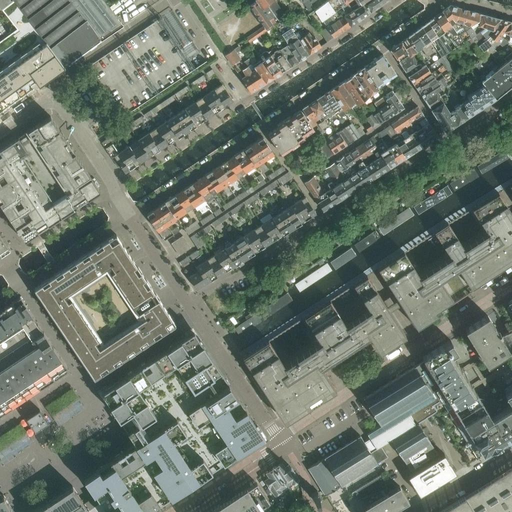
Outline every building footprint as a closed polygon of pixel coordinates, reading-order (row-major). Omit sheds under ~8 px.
[(0,0),(0,8),(0,9),(1,9),(12,0),(0,0)] [(0,110),(35,85),(37,88),(54,75),(64,67),(63,66),(65,65),(52,49),(51,49),(50,48),(51,47),(44,38),(43,39),(42,38),(43,37),(36,29),(35,28),(36,28),(29,19),(28,17),(14,0),(12,0),(1,9),(16,28),(8,34),(0,39),(0,110)] [(14,0),(28,17),(29,19),(36,28),(35,28),(36,29),(43,37),(42,38),(43,39),(44,38),(51,47),(50,48),(51,49),(52,49),(65,65),(63,66),(64,67),(65,66),(66,66),(76,59),(79,57),(78,56),(85,51),(86,52),(91,48),(100,42),(101,41),(86,20),(72,2),(71,2),(69,0),(14,0)] [(69,0),(71,2),(72,2),(86,20),(101,41),(102,40),(122,26),(123,26),(103,0),(69,0)] [(255,0),(256,1),(249,5),(262,24),(263,26),(266,30),(270,28),(275,24),(284,18),(286,16),(275,0),(255,0)] [(303,0),(301,2),(302,3),(303,2),(310,12),(313,10),(309,5),(315,0),(303,0)] [(335,9),(334,9),(334,10),(349,0),(333,0),(330,2),(335,9)] [(367,0),(361,4),(368,14),(370,12),(374,9),(374,8),(378,6),(387,0),(367,0)] [(334,10),(334,9),(333,9),(327,1),(314,11),(320,19),(331,13),(334,10)] [(361,4),(352,10),(359,20),(359,19),(360,18),(361,18),(366,15),(367,14),(368,14),(361,4)] [(458,8),(451,6),(450,5),(442,12),(456,31),(461,28),(459,26),(457,27),(455,23),(458,8)] [(458,8),(455,23),(457,27),(459,26),(461,28),(462,27),(463,27),(466,17),(463,16),(465,10),(458,8)] [(352,24),(357,21),(359,20),(352,10),(344,16),(350,26),(350,25),(352,24)] [(466,17),(463,27),(470,38),(475,33),(470,26),(476,20),(479,13),(465,10),(463,16),(466,17)] [(435,17),(445,31),(444,31),(456,48),(464,43),(459,36),(455,32),(456,31),(442,12),(440,13),(436,16),(435,17)] [(331,13),(320,19),(322,21),(325,19),(327,22),(324,24),(326,27),(334,37),(338,34),(340,32),(341,32),(342,30),(343,31),(345,29),(350,26),(344,16),(337,21),(331,13)] [(476,20),(470,26),(475,33),(470,38),(468,40),(474,48),(487,39),(488,37),(494,32),(500,19),(479,13),(476,20)] [(159,17),(87,67),(89,70),(96,80),(105,92),(123,118),(194,69),(184,54),(183,53),(159,17)] [(434,17),(430,21),(439,35),(441,34),(444,31),(445,31),(435,17),(434,17)] [(284,18),(275,24),(281,34),(285,39),(287,44),(298,61),(308,54),(289,26),(284,18)] [(502,31),(510,22),(500,19),(494,32),(488,37),(487,39),(474,48),(482,58),(482,59),(486,57),(490,53),(494,49),(499,44),(503,38),(506,34),(502,31)] [(299,31),(303,28),(298,20),(289,26),(308,54),(309,53),(321,46),(314,36),(312,38),(308,31),(306,33),(305,32),(301,34),(299,31)] [(437,44),(440,49),(439,49),(444,56),(452,50),(442,35),(441,35),(441,34),(439,35),(430,21),(423,26),(433,40),(434,39),(437,43),(437,44)] [(503,38),(509,42),(506,45),(511,49),(511,46),(511,22),(510,22),(502,31),(506,34),(503,38)] [(263,26),(256,31),(259,36),(267,31),(266,30),(263,26)] [(431,41),(433,40),(423,26),(416,31),(432,53),(433,52),(428,45),(432,42),(431,41)] [(327,41),(333,38),(334,37),(326,27),(319,32),(327,42),(327,41)] [(256,31),(246,38),(249,43),(259,36),(256,31)] [(408,37),(407,38),(416,51),(417,52),(421,48),(425,53),(424,53),(427,57),(432,53),(416,31),(408,37)] [(281,38),(279,39),(275,42),(277,45),(279,49),(291,66),(298,61),(287,44),(285,39),(281,34),(279,36),(281,38)] [(396,58),(399,62),(416,51),(407,38),(405,39),(401,42),(407,51),(396,58)] [(502,56),(507,60),(511,64),(511,49),(506,45),(509,42),(503,38),(499,44),(504,49),(504,48),(506,53),(502,56)] [(400,43),(398,44),(390,49),(396,58),(407,51),(401,42),(400,43)] [(270,50),(268,52),(270,55),(282,72),(291,66),(279,49),(277,45),(275,47),(274,46),(270,48),(271,49),(270,50)] [(232,65),(240,59),(236,53),(234,50),(234,49),(225,55),(232,65)] [(437,51),(441,57),(437,60),(435,57),(430,60),(432,63),(427,67),(425,64),(408,76),(414,84),(448,61),(444,56),(439,49),(437,51)] [(502,56),(500,54),(494,49),(490,53),(502,64),(498,67),(511,80),(511,64),(507,60),(502,56)] [(417,52),(416,51),(399,62),(404,69),(416,60),(412,55),(417,52)] [(383,54),(372,62),(364,67),(378,87),(385,83),(386,85),(390,82),(389,80),(397,75),(389,63),(383,54)] [(262,60),(263,61),(262,61),(274,77),(282,72),(270,55),(262,60)] [(253,56),(248,59),(255,69),(265,82),(274,77),(262,61),(261,62),(260,61),(257,62),(253,56)] [(488,65),(487,64),(482,59),(482,58),(479,61),(505,90),(511,84),(511,80),(498,67),(492,62),(488,65)] [(265,82),(255,69),(248,59),(242,63),(244,66),(258,87),(259,86),(265,82)] [(416,60),(404,69),(408,76),(425,64),(424,63),(423,61),(419,64),(416,60)] [(245,75),(241,78),(250,92),(251,92),(252,91),(256,88),(258,87),(244,66),(242,63),(241,61),(233,66),(237,71),(240,69),(241,70),(241,69),(245,75)] [(452,69),(453,68),(448,61),(414,84),(419,91),(452,69)] [(484,75),(480,79),(495,98),(505,90),(479,61),(474,64),(484,75)] [(369,96),(379,89),(378,87),(364,67),(354,74),(369,96)] [(452,69),(419,91),(424,99),(436,90),(458,77),(456,75),(452,69)] [(363,101),(369,96),(354,74),(347,78),(363,101)] [(202,75),(190,83),(193,87),(205,79),(202,75)] [(347,78),(342,82),(357,105),(363,101),(347,78)] [(479,78),(463,89),(467,95),(466,95),(459,99),(461,103),(459,104),(460,106),(468,117),(495,98),(480,79),(479,78)] [(351,109),(352,108),(357,105),(342,82),(335,87),(351,109)] [(222,84),(214,89),(225,106),(233,101),(222,84)] [(188,85),(176,93),(179,97),(190,89),(188,85)] [(345,114),(346,116),(349,114),(352,118),(357,115),(352,108),(351,109),(335,87),(329,91),(341,108),(345,114)] [(214,89),(199,99),(210,116),(225,106),(214,89)] [(392,90),(384,96),(395,112),(403,107),(400,102),(394,93),(392,90)] [(424,99),(431,109),(439,104),(438,102),(442,99),(436,90),(424,99)] [(329,91),(323,95),(337,116),(339,119),(345,114),(341,108),(329,91)] [(317,100),(316,100),(328,117),(330,121),(337,116),(323,95),(317,99),(317,100)] [(468,117),(460,106),(459,104),(461,103),(459,99),(456,95),(444,103),(450,113),(457,123),(468,117)] [(163,107),(174,100),(172,96),(160,103),(163,107)] [(395,112),(384,96),(374,103),(379,111),(385,119),(395,112)] [(199,99),(184,109),(196,126),(210,116),(199,99)] [(438,102),(439,104),(431,109),(446,131),(457,123),(450,113),(444,103),(442,99),(438,102)] [(302,110),(309,119),(308,120),(313,127),(316,125),(319,130),(327,125),(324,120),(328,117),(316,100),(309,104),(302,109),(302,110)] [(156,106),(144,114),(147,118),(158,110),(156,106)] [(422,120),(425,118),(418,106),(411,111),(418,122),(419,122),(422,120)] [(184,109),(167,120),(179,137),(196,126),(184,109)] [(309,119),(302,110),(301,111),(300,110),(293,115),(294,116),(291,118),(290,116),(277,125),(278,127),(268,134),(282,154),(289,150),(288,149),(291,147),(292,148),(305,139),(304,137),(314,130),(312,128),(313,127),(308,120),(309,119)] [(385,119),(379,111),(373,115),(379,123),(385,119)] [(411,111),(404,115),(412,126),(418,122),(411,111)] [(372,113),(366,118),(369,123),(373,128),(379,123),(373,115),(372,113)] [(404,115),(398,120),(405,131),(406,130),(412,126),(404,115)] [(0,204),(25,241),(100,192),(50,116),(0,149),(0,204)] [(141,116),(130,124),(132,128),(144,120),(141,116)] [(167,120),(152,130),(164,147),(179,137),(167,120)] [(398,120),(391,124),(399,135),(399,134),(405,131),(398,120)] [(425,125),(422,120),(419,122),(431,141),(437,136),(429,123),(425,125)] [(412,126),(424,145),(431,141),(419,122),(418,122),(412,126)] [(360,136),(352,123),(346,127),(354,140),(360,136)] [(373,128),(369,123),(364,127),(367,131),(373,128)] [(391,124),(385,129),(387,132),(392,139),(393,138),(397,136),(399,135),(391,124)] [(122,137),(130,132),(126,126),(118,131),(122,137)] [(412,126),(406,130),(418,149),(424,145),(412,126)] [(345,127),(338,132),(339,134),(347,145),(353,140),(345,127)] [(152,130),(138,140),(140,144),(149,157),(164,147),(152,130)] [(402,139),(411,153),(418,149),(406,130),(405,131),(399,134),(399,135),(399,134),(402,139)] [(117,132),(101,142),(117,167),(120,165),(125,173),(140,163),(132,150),(129,146),(118,153),(111,142),(119,136),(117,132)] [(339,134),(332,139),(340,149),(347,145),(339,134)] [(397,136),(393,138),(396,143),(396,144),(405,157),(411,153),(402,139),(400,141),(397,136)] [(262,137),(245,148),(257,165),(274,154),(262,137)] [(332,139),(326,143),(333,154),(340,149),(332,139)] [(376,147),(372,142),(370,139),(363,143),(371,155),(374,153),(378,151),(376,147)] [(315,142),(308,147),(314,155),(321,150),(315,142)] [(326,143),(320,147),(327,158),(333,154),(326,143)] [(363,143),(356,148),(365,160),(369,156),(371,155),(363,143)] [(396,144),(396,143),(388,148),(397,162),(405,157),(396,144)] [(140,144),(132,150),(140,163),(149,157),(140,144)] [(381,144),(376,147),(378,151),(390,167),(397,162),(388,148),(385,150),(381,144)] [(245,148),(231,158),(242,175),(257,165),(245,148)] [(356,148),(350,152),(358,164),(362,162),(365,160),(356,148)] [(504,150),(477,166),(482,174),(509,158),(504,150)] [(377,157),(373,160),(381,173),(390,167),(378,151),(374,153),(377,157)] [(350,152),(343,157),(351,168),(354,166),(354,167),(358,164),(350,152)] [(365,160),(362,162),(373,178),(381,173),(373,160),(372,161),(369,156),(365,160)] [(345,175),(344,173),(345,172),(351,168),(343,157),(336,161),(333,163),(341,175),(342,174),(343,176),(345,175)] [(231,158),(216,168),(227,185),(242,175),(231,158)] [(361,168),(357,171),(365,183),(373,178),(362,162),(358,164),(361,168)] [(333,163),(325,168),(326,169),(329,175),(333,182),(334,182),(338,179),(343,176),(342,174),(341,175),(333,163)] [(282,166),(267,176),(270,180),(284,170),(282,166)] [(351,168),(345,172),(348,176),(347,176),(356,189),(365,183),(357,171),(354,167),(354,166),(351,168)] [(473,167),(450,182),(455,189),(477,175),(473,167)] [(216,168),(201,178),(212,194),(227,185),(216,168)] [(288,172),(277,179),(281,185),(292,177),(288,172)] [(343,176),(338,179),(348,194),(356,189),(347,176),(348,176),(345,172),(344,173),(345,175),(343,176)] [(313,177),(304,182),(309,189),(317,184),(313,177)] [(201,178),(193,183),(205,200),(212,194),(201,178)] [(263,179),(251,187),(254,191),(266,183),(263,179)] [(331,182),(327,184),(330,189),(332,188),(340,200),(348,194),(338,179),(334,182),(333,182),(332,183),(331,182)] [(274,181),(259,191),(261,195),(277,185),(274,181)] [(193,183),(179,192),(190,209),(205,200),(193,183)] [(317,184),(309,189),(313,196),(322,190),(317,184)] [(446,184),(411,206),(416,215),(451,193),(446,184)] [(329,195),(327,191),(326,191),(324,188),(322,190),(313,196),(318,202),(329,195)] [(327,191),(329,195),(318,202),(323,211),(340,200),(332,188),(330,189),(327,191)] [(249,189),(237,196),(239,200),(251,193),(249,189)] [(179,192),(164,202),(176,219),(190,209),(179,192)] [(256,193),(244,201),(247,205),(259,197),(256,193)] [(404,252),(378,269),(397,298),(401,303),(417,328),(451,305),(437,283),(439,282),(441,281),(457,271),(471,292),(504,270),(511,265),(511,216),(497,193),(472,208),(488,234),(465,249),(448,224),(447,222),(434,231),(434,232),(451,258),(432,271),(430,272),(421,278),(404,252)] [(305,196),(289,206),(300,224),(316,214),(305,196)] [(234,198),(222,206),(225,210),(237,202),(234,198)] [(164,202),(147,214),(164,240),(179,230),(177,226),(171,230),(167,225),(176,219),(164,202)] [(242,203),(230,210),(232,214),(244,206),(242,203)] [(289,206),(274,216),(285,234),(300,224),(289,206)] [(408,208),(378,228),(383,237),(414,216),(408,208)] [(227,212),(212,222),(214,226),(230,216),(227,212)] [(212,213),(200,221),(203,225),(214,217),(212,213)] [(274,216),(258,226),(269,244),(285,234),(274,216)] [(196,221),(184,228),(188,235),(200,227),(196,221)] [(209,224),(197,232),(200,236),(212,228),(209,224)] [(258,226),(242,236),(253,254),(269,244),(258,226)] [(375,230),(354,244),(359,251),(380,237),(375,230)] [(198,249),(203,245),(196,233),(190,237),(198,249)] [(115,234),(34,288),(83,362),(94,378),(175,324),(167,312),(157,296),(142,274),(132,259),(115,234)] [(182,235),(171,243),(179,255),(191,248),(182,235)] [(0,257),(10,251),(0,236),(0,257)] [(242,236),(227,246),(238,264),(253,254),(242,236)] [(227,246),(211,256),(222,274),(238,264),(227,246)] [(351,247),(330,261),(334,268),(355,254),(351,247)] [(196,250),(189,255),(192,259),(199,254),(196,250)] [(188,256),(179,262),(182,266),(190,260),(188,256)] [(211,256),(196,266),(198,271),(206,284),(222,274),(211,256)] [(326,263),(290,288),(294,294),(330,269),(326,263)] [(198,271),(189,277),(197,290),(206,284),(198,271)] [(267,340),(242,356),(285,422),(322,398),(323,398),(336,390),(335,389),(331,383),(324,371),(371,340),(378,352),(403,337),(404,336),(388,311),(384,305),(365,277),(353,285),(362,297),(336,313),(328,301),(317,308),(317,307),(303,316),(304,317),(305,319),(321,343),(284,367),(268,342),(267,340)] [(286,291),(260,309),(264,315),(290,297),(286,291)] [(20,297),(0,310),(0,416),(69,371),(20,297)] [(384,305),(388,311),(401,303),(397,298),(384,305)] [(434,390),(440,400),(441,403),(442,402),(471,449),(472,449),(477,458),(475,459),(475,460),(483,455),(490,451),(500,445),(511,437),(511,299),(507,302),(511,309),(511,389),(505,394),(505,395),(506,396),(511,405),(491,417),(490,416),(486,409),(485,408),(481,401),(480,400),(476,393),(475,392),(471,385),(470,383),(470,384),(466,377),(465,375),(465,376),(461,369),(460,367),(460,368),(456,361),(456,360),(455,359),(455,360),(451,353),(456,349),(450,340),(445,343),(422,357),(424,360),(425,360),(441,386),(434,390)] [(256,313),(234,328),(239,336),(261,321),(256,313)] [(485,363),(486,364),(487,365),(488,365),(487,363),(508,350),(508,352),(509,351),(509,350),(508,349),(504,342),(503,341),(500,336),(499,334),(498,333),(493,325),(494,325),(493,324),(487,315),(465,329),(465,331),(470,339),(471,340),(475,347),(476,348),(480,355),(481,356),(485,363)] [(84,478),(106,511),(148,511),(256,441),(255,440),(257,428),(258,427),(198,338),(197,339),(186,337),(186,335),(101,392),(102,393),(126,430),(135,443),(84,478)] [(334,451),(333,452),(326,457),(324,458),(313,465),(309,467),(308,468),(308,469),(308,470),(309,469),(313,477),(314,478),(319,485),(318,486),(319,487),(322,491),(318,493),(317,491),(310,495),(315,502),(321,497),(320,496),(324,493),(324,494),(324,495),(325,495),(325,496),(326,495),(341,485),(342,486),(343,485),(343,484),(350,480),(351,480),(352,479),(351,479),(359,474),(359,475),(360,474),(367,469),(367,470),(368,469),(368,468),(376,464),(377,463),(377,462),(387,456),(381,446),(391,439),(403,458),(410,469),(437,453),(434,448),(437,446),(436,444),(432,446),(430,442),(430,441),(426,435),(429,433),(426,427),(422,429),(418,422),(426,417),(435,411),(437,410),(433,404),(440,400),(434,390),(441,386),(425,360),(424,360),(415,366),(415,365),(414,366),(407,371),(407,370),(405,371),(406,372),(398,376),(397,377),(390,381),(388,382),(389,382),(382,387),(381,386),(380,387),(373,392),(373,391),(372,392),(372,393),(365,397),(364,397),(363,397),(363,398),(364,399),(369,406),(368,407),(369,408),(370,408),(374,415),(374,416),(375,416),(379,423),(379,424),(377,425),(376,423),(373,425),(370,427),(369,427),(368,427),(367,427),(367,428),(366,429),(366,430),(367,430),(366,431),(364,433),(360,436),(360,435),(358,436),(358,437),(351,441),(350,441),(350,442),(343,446),(342,446),(341,447),(342,447),(334,452),(334,451)] [(74,400),(51,415),(58,426),(81,410),(74,400)] [(39,409),(26,418),(31,426),(32,427),(35,432),(48,423),(45,418),(39,409)] [(22,434),(0,449),(0,463),(15,454),(29,445),(22,434)] [(412,473),(407,476),(419,495),(447,478),(455,472),(444,454),(444,453),(442,454),(412,473)] [(293,471),(289,465),(287,466),(285,463),(283,465),(281,463),(274,468),(285,485),(291,481),(292,483),(298,479),(293,471)] [(267,472),(268,475),(266,477),(267,479),(265,480),(270,486),(275,494),(280,490),(279,489),(285,485),(274,468),(267,472)] [(511,511),(511,468),(465,498),(464,497),(439,511),(511,511)] [(385,489),(387,488),(382,474),(351,492),(352,499),(353,499),(353,500),(357,499),(357,500),(364,497),(367,505),(387,493),(385,489)] [(207,511),(270,511),(274,510),(269,503),(256,483),(255,481),(246,487),(246,486),(207,511)] [(89,511),(72,485),(31,511),(14,511),(3,494),(0,494),(0,511),(89,511)] [(367,505),(356,511),(390,511),(408,501),(399,486),(387,493),(367,505)] [(281,501),(275,505),(279,511),(287,511),(288,511),(281,501)]
